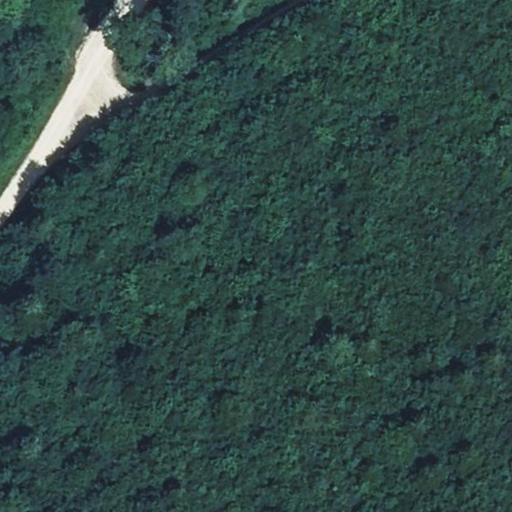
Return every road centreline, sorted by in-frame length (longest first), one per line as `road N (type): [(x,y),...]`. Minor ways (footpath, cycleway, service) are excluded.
road 1 (track): [(21,177),(154,90),(317,0)]
road 2 (track): [(0,209),(137,0)]
